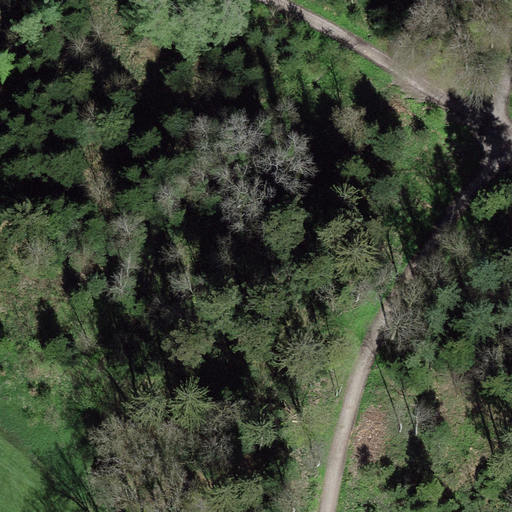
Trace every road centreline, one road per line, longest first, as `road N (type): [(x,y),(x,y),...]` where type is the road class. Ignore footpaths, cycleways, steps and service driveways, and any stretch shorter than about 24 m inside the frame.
road 1 (track): [(511,153),(417,257),(378,331),(329,511)]
road 2 (track): [(511,135),(266,0)]
